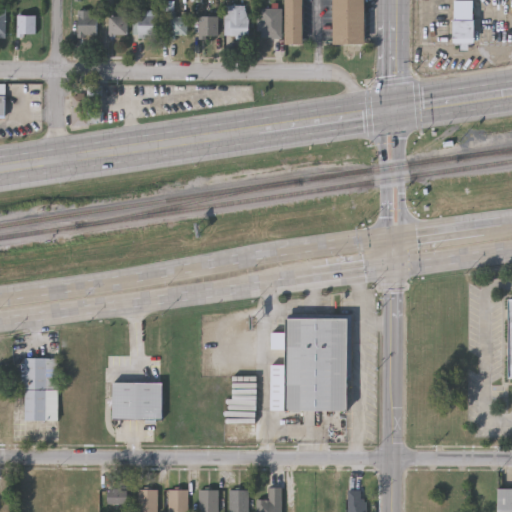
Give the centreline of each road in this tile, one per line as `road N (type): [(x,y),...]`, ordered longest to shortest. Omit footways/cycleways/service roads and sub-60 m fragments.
road 1 (residential): [(511,459),(0,460)]
road 2 (secondary): [(393,242),(264,253),(0,294)]
road 3 (secondary): [(0,319),(316,277)]
road 4 (primary): [(260,132),(0,171)]
road 5 (residential): [(320,73),(59,71)]
road 6 (tertiary): [(392,266),(394,511)]
road 7 (residential): [(59,162),(59,0)]
road 8 (tertiary): [(393,242),(403,223),(401,133),(392,111)]
road 9 (tertiary): [(392,111),(382,135),(393,242)]
road 10 (primary): [(511,93),(392,111)]
road 11 (secondary): [(392,266),(511,250)]
